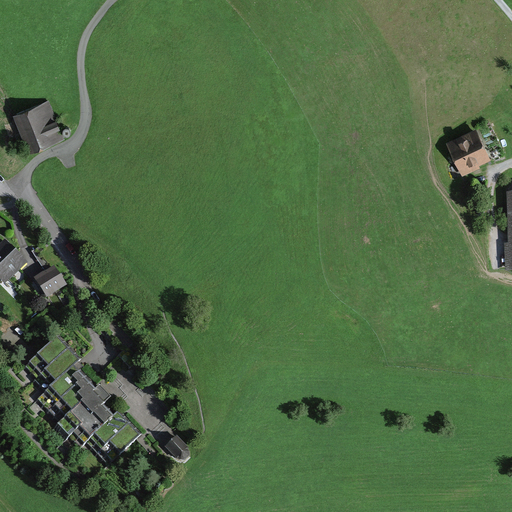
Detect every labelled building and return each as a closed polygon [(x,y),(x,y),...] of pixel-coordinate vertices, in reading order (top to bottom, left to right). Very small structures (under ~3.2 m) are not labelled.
[(63,137),(48,100),(13,114),(28,151),(63,137)] [(447,141),(462,174),(479,166),(478,163),(490,157),(477,127),(447,141)] [(24,263),(3,241),(0,243),(0,282),(2,285),(24,263)] [(65,286),(53,267),(32,281),(43,299),(65,286)] [(54,338),(26,364),(38,376),(66,351),(54,338)] [(76,362),(66,351),(38,376),(33,381),(43,392),(71,366),(76,362)] [(82,378),(71,366),(43,392),(36,399),(47,411),(82,378)] [(82,378),(47,411),(58,423),(94,390),(82,378)] [(94,390),(58,423),(54,427),(65,438),(67,435),(100,406),(108,398),(98,386),(94,390)] [(100,406),(67,435),(79,448),(85,442),(111,418),(100,406)] [(111,418),(85,442),(96,454),(127,425),(116,413),(111,418)] [(138,437),(127,425),(96,454),(107,465),(138,437)] [(187,448),(176,437),(165,449),(176,460),(178,457),(181,461),(188,453),(185,450),(187,448)]
